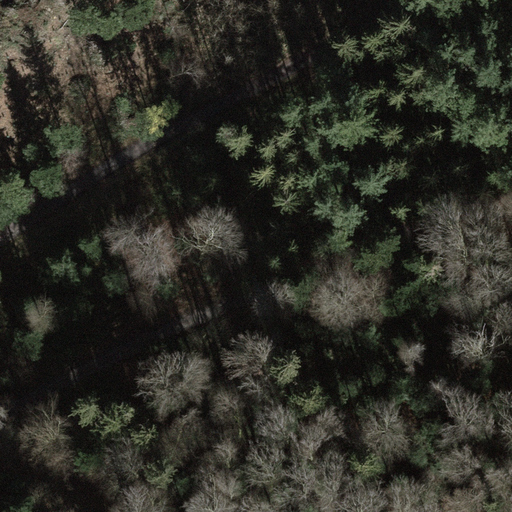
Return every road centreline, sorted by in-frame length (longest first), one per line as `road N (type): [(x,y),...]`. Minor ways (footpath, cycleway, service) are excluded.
road 1 (track): [(511,216),(335,261),(141,327),(0,397)]
road 2 (track): [(419,0),(0,237)]
